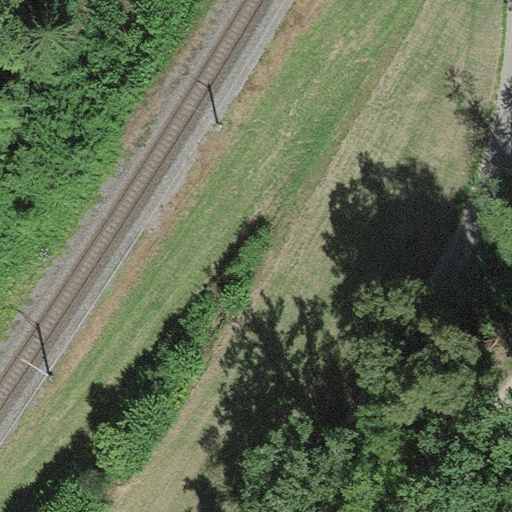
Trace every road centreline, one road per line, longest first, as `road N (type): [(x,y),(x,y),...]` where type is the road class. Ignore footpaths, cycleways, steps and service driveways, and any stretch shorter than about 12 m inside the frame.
road 1 (track): [(297,511),(475,138),(511,27)]
road 2 (track): [(442,511),(511,390)]
